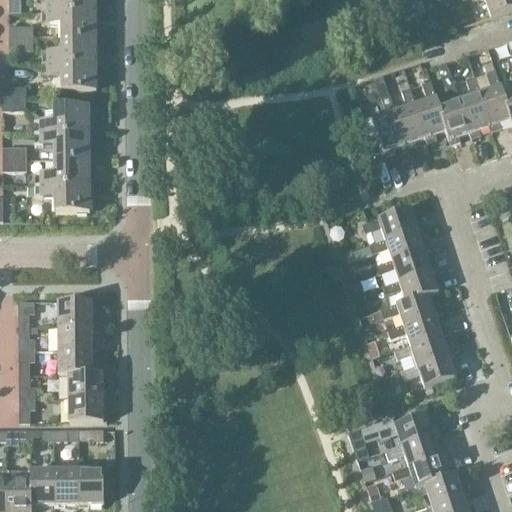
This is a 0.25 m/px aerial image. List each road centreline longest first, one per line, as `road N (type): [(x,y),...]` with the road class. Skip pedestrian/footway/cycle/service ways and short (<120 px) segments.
road 1 (residential): [(500,511),(475,429),(504,419),(501,379),(447,208),(448,194),(502,176)]
road 2 (unclassified): [(142,511),(136,253)]
road 3 (unclassified): [(136,253),(135,0)]
road 4 (residential): [(0,419),(3,255)]
road 5 (residential): [(3,255),(136,253)]
